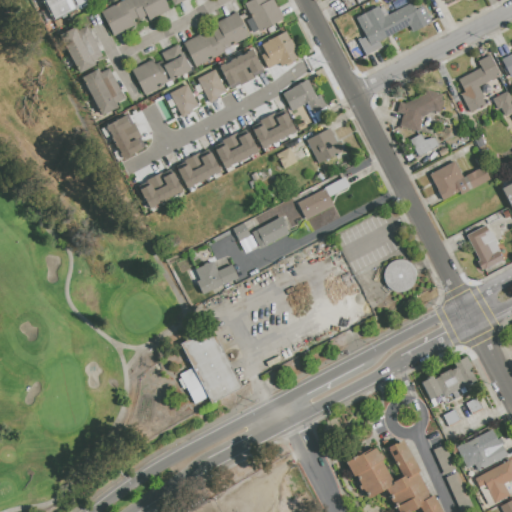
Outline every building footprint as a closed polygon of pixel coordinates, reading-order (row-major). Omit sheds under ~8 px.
[(41,0),(86,0),(74,5),(76,9),(52,22),(41,0)] [(100,12),(123,0),(165,0),(170,9),(148,20),(146,16),(138,19),(137,17),(132,20),(134,25),(113,36),(100,12)] [(244,4),(251,0),(266,0),(267,1),(268,0),(273,0),(283,19),(259,32),(244,4)] [(355,18),(378,6),(379,8),(384,6),(388,15),(411,3),(415,10),(423,5),(432,21),(412,32),(408,26),(379,41),(382,47),(365,55),(358,41),(365,37),(355,18)] [(183,43),(203,33),(205,37),(211,34),(211,32),(218,29),(215,23),(236,12),(249,36),(222,50),(223,52),(195,67),(183,43)] [(59,35),(75,27),(78,31),(86,27),(101,56),(93,60),(95,65),(79,74),(59,35)] [(285,32),(289,40),(291,39),(300,57),(280,67),(278,63),(267,69),(260,55),(264,53),(260,45),(285,32)] [(130,70),(152,59),(155,64),(163,59),(160,53),(177,45),(190,69),(186,71),(187,74),(182,77),(181,74),(171,79),(173,84),(167,87),(164,83),(143,94),(130,70)] [(240,55),(252,48),(262,66),(250,73),(240,55)] [(501,59),(511,53),(511,74),(509,76),(501,59)] [(460,94),(464,92),(457,79),(480,68),(477,61),(490,54),(500,75),(478,86),(483,97),(481,98),(485,104),(469,112),(460,94)] [(80,78),(96,70),(98,74),(109,68),(124,98),(115,103),(116,107),(100,116),(80,78)] [(196,79),(214,69),(226,91),(219,95),(220,97),(209,103),(196,79)] [(281,94),(307,80),(316,96),(320,94),(331,115),(317,123),(306,103),(291,111),(281,94)] [(186,84),(198,106),(191,109),(192,111),(181,117),(168,93),(186,84)] [(396,112),(398,102),(404,104),(424,93),(425,89),(440,94),(439,99),(443,100),(440,112),(433,110),(420,116),(418,130),(399,125),(402,114),(396,112)] [(507,91),(511,100),(511,111),(504,116),(500,107),(497,109),(492,99),(507,91)] [(248,126),(260,149),(294,131),(282,108),(248,126)] [(144,148),(128,114),(105,125),(121,159),(144,148)] [(211,146),(223,169),(256,151),(244,128),(211,146)] [(307,143),(330,130),(336,142),(339,141),(344,150),(318,164),(310,149),(308,150),(305,146),(308,145),(307,143)] [(416,156),(408,140),(420,134),(423,140),(433,137),(438,146),(416,156)] [(473,137),(479,134),(484,144),(478,147),(473,137)] [(293,147),(291,145),(303,139),(304,141),(293,147)] [(276,155),(289,147),(297,162),(284,169),(276,155)] [(438,151),(445,148),(448,153),(440,157),(438,151)] [(218,172),(207,149),(173,165),(184,188),(218,172)] [(429,174),(454,161),(462,177),(483,166),(490,179),(460,195),(458,192),(442,200),(429,174)] [(135,183),(145,208),(181,194),(171,169),(135,183)] [(296,203),(324,189),(324,188),(344,177),(349,186),(328,196),(333,205),(305,220),(296,203)] [(511,210),(501,189),(511,182),(511,210)] [(502,213),(508,210),(511,216),(505,219),(502,213)] [(485,219),(498,213),(500,219),(487,225),(485,219)] [(251,232),(282,217),(286,225),(284,226),(288,233),(259,248),(251,232)] [(232,229),(243,223),(257,249),(246,255),(232,229)] [(466,236),(485,226),(489,233),(491,232),(495,239),(493,240),(503,259),(481,271),(476,262),(479,260),(466,236)] [(386,266),(388,265),(391,262),(393,261),(396,260),(399,260),(402,260),(405,261),(408,262),(409,263),(411,265),(413,267),(414,269),(415,272),(415,274),(415,278),(414,282),(411,287),(408,289),(404,291),(400,292),(395,292),(392,291),(389,289),(386,286),(384,283),(383,280),(383,277),(383,273),(384,269),(386,266)] [(237,278),(201,294),(196,281),(199,280),(194,269),(203,265),(202,264),(207,262),(207,263),(212,261),(217,270),(231,264),(237,278)] [(240,386),(210,402),(207,397),(194,404),(186,388),(183,389),(178,380),(180,378),(179,375),(192,368),(179,344),(209,328),(240,386)] [(466,356),(477,379),(456,390),(460,397),(454,400),(451,393),(442,397),(441,394),(429,400),(419,381),(431,375),(432,378),(454,366),(452,363),(466,356)] [(465,403),(477,397),(482,408),(471,414),(465,403)] [(454,410),(460,421),(448,427),(442,416),(454,410)] [(507,456),(477,471),(463,444),(480,435),(484,443),(485,442),(489,449),(500,443),(507,456)] [(401,439),(419,471),(415,473),(429,497),(433,495),(441,511),(420,511),(418,507),(409,511),(396,511),(385,490),(367,499),(362,489),(360,490),(357,486),(360,485),(355,476),(353,477),(345,462),(361,453),(362,455),(376,447),(383,460),(381,461),(392,482),(402,476),(386,448),(401,439)] [(432,450),(444,444),(456,470),(444,475),(432,450)] [(509,460),(511,465),(511,479),(503,484),(509,496),(489,506),(474,478),(509,460)] [(461,511),(445,477),(457,472),(473,509),(466,511),(461,511)] [(511,511),(502,511),(499,506),(511,498),(511,511)]
